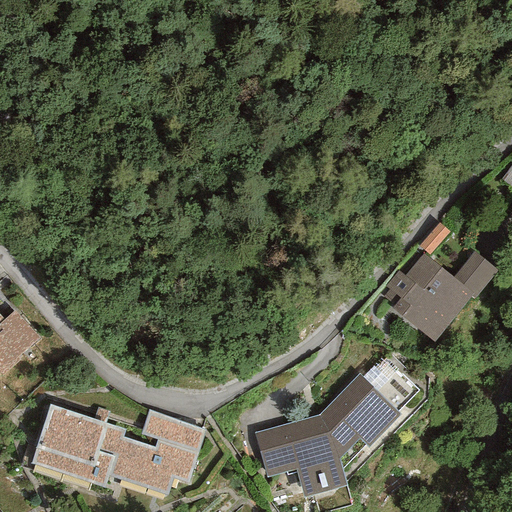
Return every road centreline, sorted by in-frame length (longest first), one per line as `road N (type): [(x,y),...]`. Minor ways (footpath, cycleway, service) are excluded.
road 1 (residential): [(511,142),(302,351),(201,404),(175,404),(117,382),(0,257)]
road 2 (residential): [(468,511),(511,384)]
